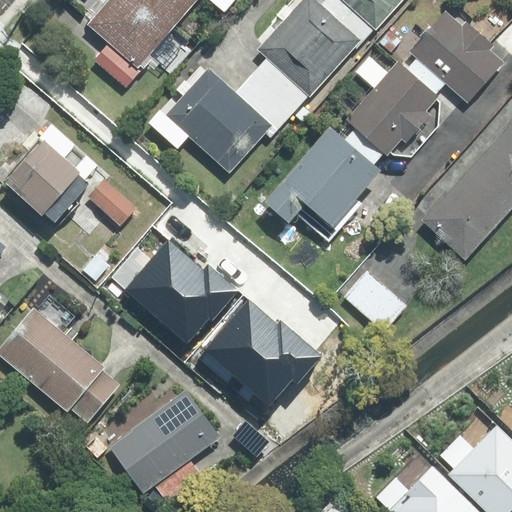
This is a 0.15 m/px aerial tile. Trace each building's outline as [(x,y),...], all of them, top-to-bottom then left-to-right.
[(209,0),(111,0),(91,24),(115,45),(101,61),(133,89),(209,0)] [(368,35),(328,0),(298,0),(259,44),(315,94),(368,35)] [(412,0),(355,0),(387,28),(412,0)] [(511,62),(445,4),(272,199),(291,216),(299,207),(324,229),(450,86),(475,108),(511,65),(511,62)] [(276,125),(210,70),(175,112),(166,105),(151,124),(180,148),(192,135),(237,172),(276,125)] [(110,165),(61,122),(15,175),(67,221),(88,197),(123,229),(140,209),(101,175),(110,165)] [(511,214),(511,122),(424,217),(470,259),(511,214)] [(222,264),(183,309),(268,382),(332,308),(298,279),(273,308),(222,264)] [(370,267),(345,295),(385,331),(410,303),(370,267)] [(0,287),(0,321),(17,302),(0,287)] [(50,289),(0,350),(0,352),(87,422),(124,376),(67,330),(80,314),(50,289)] [(192,389),(114,448),(147,491),(159,482),(173,499),(208,472),(198,459),(229,436),(192,389)] [(298,404),(282,391),(261,418),(277,431),(298,404)]
